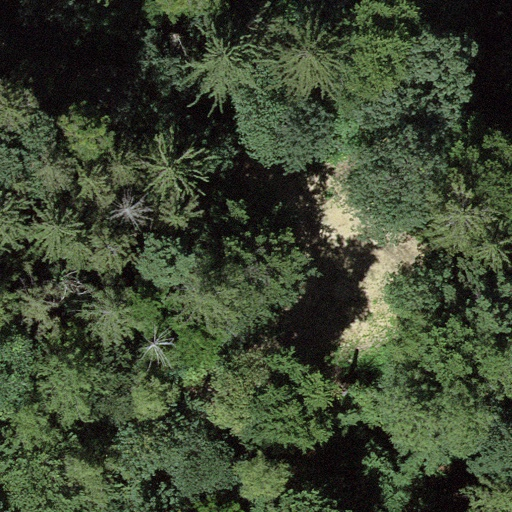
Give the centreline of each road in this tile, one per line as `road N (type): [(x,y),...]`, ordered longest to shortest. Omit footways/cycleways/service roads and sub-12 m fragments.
road 1 (track): [(0,18),(151,97),(288,186),(334,275)]
road 2 (track): [(334,275),(306,332),(80,511)]
